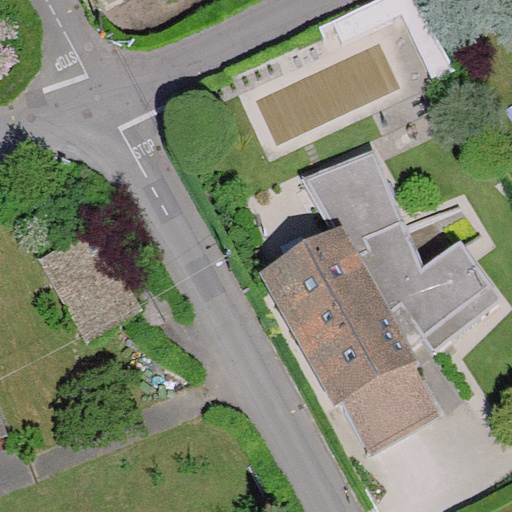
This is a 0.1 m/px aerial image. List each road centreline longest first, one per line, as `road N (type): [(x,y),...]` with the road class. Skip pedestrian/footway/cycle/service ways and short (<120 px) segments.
road 1 (residential): [(103,105),(329,511)]
road 2 (residential): [(325,0),(103,105)]
